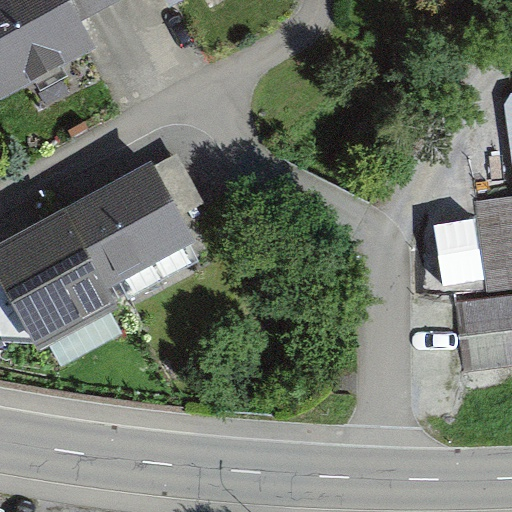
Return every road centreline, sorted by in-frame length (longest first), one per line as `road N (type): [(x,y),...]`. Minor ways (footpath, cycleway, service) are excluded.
road 1 (tertiary): [(0,442),(92,458),(385,481)]
road 2 (residential): [(205,90),(270,177),(363,221),(392,266)]
road 3 (residential): [(392,266),(441,150),(511,57)]
road 4 (residential): [(205,90),(0,203)]
road 5 (residential): [(385,481),(392,266)]
road 6 (residential): [(320,0),(314,25),(205,90)]
road 7 (tertiary): [(385,481),(511,481)]
